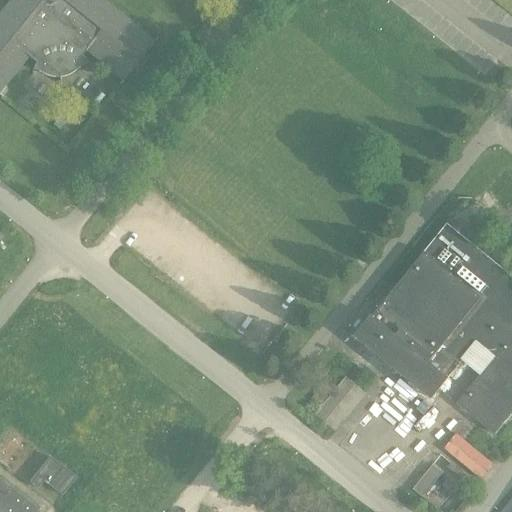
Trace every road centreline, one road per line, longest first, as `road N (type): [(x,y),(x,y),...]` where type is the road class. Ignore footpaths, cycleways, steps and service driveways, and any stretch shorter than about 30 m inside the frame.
road 1 (unclassified): [(265,409),(493,128)]
road 2 (unclassified): [(58,242),(255,0)]
road 3 (unclassified): [(265,409),(58,242)]
road 4 (unclassified): [(391,511),(265,409)]
road 5 (unclassified): [(182,511),(265,409)]
